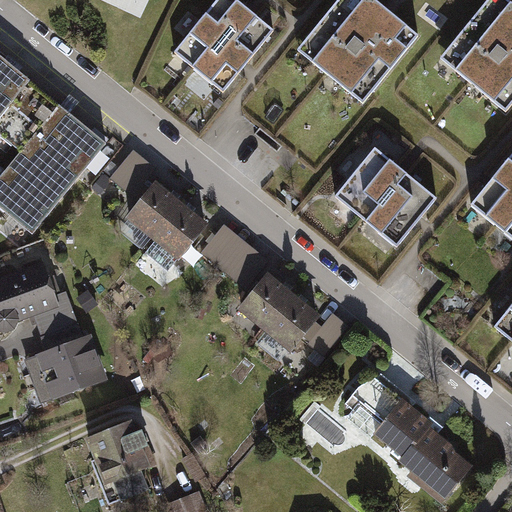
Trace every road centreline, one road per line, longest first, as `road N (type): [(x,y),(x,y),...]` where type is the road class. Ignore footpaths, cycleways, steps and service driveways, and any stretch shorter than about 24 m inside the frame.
road 1 (residential): [(0,14),(511,427)]
road 2 (track): [(0,471),(125,415),(142,415),(181,488)]
